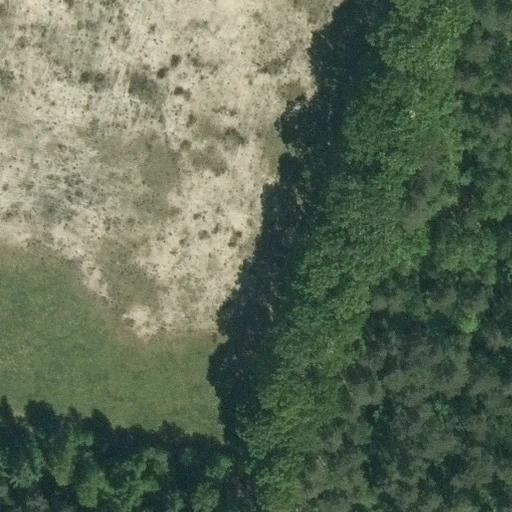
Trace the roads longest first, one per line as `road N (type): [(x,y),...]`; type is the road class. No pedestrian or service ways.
road 1 (track): [(259,479),(420,0)]
road 2 (track): [(259,479),(0,424)]
